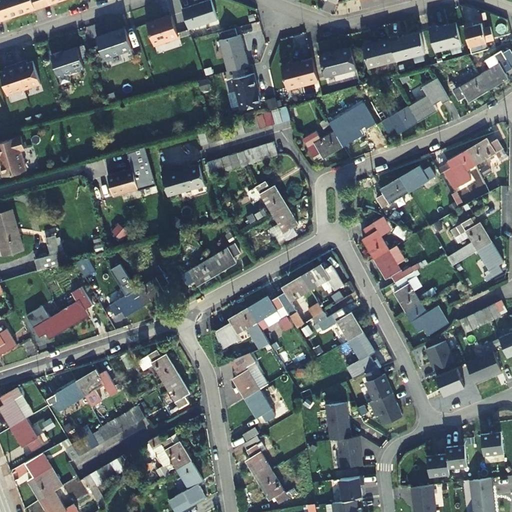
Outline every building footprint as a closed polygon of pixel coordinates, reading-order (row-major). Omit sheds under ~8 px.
[(0,21),(6,19),(6,18),(39,7),(39,8),(61,0),(0,0),(0,1),(1,3),(0,3),(0,21)] [(213,0),(209,0),(184,8),(191,29),(220,19),(213,0)] [(161,19),(150,23),(157,45),(181,36),(174,16),(166,19),(166,20),(162,21),(161,19)] [(437,25),(430,27),(436,51),(462,44),(457,22),(438,27),(437,25)] [(473,22),(465,25),(470,45),(495,39),(491,27),(484,28),(483,23),(474,25),(473,22)] [(112,32),(99,37),(106,58),(135,49),(128,28),(118,31),(118,33),(112,34),(112,32)] [(399,35),(391,37),(397,60),(426,52),(421,32),(400,37),(399,35)] [(223,40),(233,71),(253,64),(244,34),(223,40)] [(391,37),(391,36),(379,39),(380,41),(364,45),(369,67),(397,60),(391,37)] [(358,68),(352,46),(336,50),(337,52),(332,53),(332,52),(321,54),(326,76),(358,68)] [(499,63),(480,74),(488,89),(507,77),(508,78),(505,72),(511,68),(505,57),(511,53),(511,52),(508,46),(494,54),(499,63)] [(87,68),(80,47),(72,50),(72,51),(65,53),(64,52),(57,53),(57,54),(55,55),(55,57),(54,57),(61,77),(87,68)] [(320,79),(314,57),(303,59),(303,61),(294,63),(294,64),(283,67),(288,87),(315,81),(315,80),(320,79)] [(11,94),(44,83),(36,60),(27,63),(26,60),(12,65),(13,68),(3,71),(11,94)] [(259,72),(238,78),(247,109),(267,103),(264,93),(262,87),(264,87),(259,72)] [(469,100),(488,89),(480,74),(453,90),(459,100),(466,95),(469,101),(470,101),(469,100)] [(423,98),(409,106),(418,120),(437,109),(438,109),(434,104),(441,100),(443,102),(450,98),(437,78),(418,89),(423,98)] [(110,97),(112,103),(119,101),(117,94),(110,97)] [(399,132),(418,120),(409,106),(393,115),(392,113),(397,110),(394,104),(378,114),(388,131),(395,127),(399,132)] [(286,106),(279,108),(283,121),(290,119),(286,106)] [(334,131),(343,145),(362,134),(363,134),(360,128),(367,124),(356,107),(340,116),(345,124),(334,131)] [(279,108),(272,110),(276,123),(283,121),(279,108)] [(271,112),(264,114),(268,126),(275,124),(271,112)] [(263,114),(257,116),(261,128),(267,126),(263,114)] [(256,115),(249,117),(253,130),(260,128),(256,115)] [(249,118),(243,120),(246,132),(252,130),(249,118)] [(331,128),(326,119),(320,122),(325,131),(331,128)] [(242,120),(236,122),(239,134),(245,132),(242,120)] [(234,121),(227,123),(231,136),(238,134),(234,121)] [(226,124),(220,126),(224,138),(230,137),(226,124)] [(219,125),(212,127),(216,141),(223,139),(219,125)] [(211,128),(205,130),(209,143),(215,141),(211,128)] [(202,144),(209,143),(204,129),(197,131),(202,144)] [(343,145),(334,131),(321,139),(316,131),(303,138),(313,156),(320,152),(324,157),(343,145)] [(0,142),(0,158),(1,158),(6,176),(29,170),(23,150),(28,148),(24,136),(0,142)] [(468,149),(476,164),(487,157),(492,166),(496,163),(491,155),(496,152),(500,160),(508,156),(497,139),(491,143),(487,137),(487,138),(468,149)] [(274,141),(267,143),(271,156),(278,154),(274,141)] [(267,143),(260,146),(264,159),(271,156),(267,143)] [(259,146),(252,148),(256,161),(263,159),(259,146)] [(252,148),(245,150),(249,163),(256,161),(252,148)] [(457,175),(466,170),(476,164),(468,149),(448,161),(451,166),(444,170),(455,188),(462,184),(457,175)] [(244,150),(237,153),(241,166),(248,164),(244,150)] [(237,153),(230,155),(233,167),(240,165),(237,153)] [(229,155),(222,157),(226,171),(233,168),(229,155)] [(221,157),(215,159),(219,173),(226,171),(221,157)] [(214,159),(207,162),(211,175),(218,173),(214,159)] [(451,166),(448,161),(437,168),(440,173),(444,170),(451,166)] [(169,171),(161,174),(168,196),(179,193),(205,185),(199,164),(169,173),(169,171)] [(401,177),(409,191),(431,178),(436,186),(441,183),(430,166),(423,170),(420,165),(401,177)] [(489,173),(485,166),(481,169),(485,175),(489,173)] [(132,170),(107,178),(113,197),(120,195),(138,190),(132,170)] [(471,179),(466,170),(457,175),(462,184),(471,179)] [(383,207),(409,191),(401,177),(382,188),(381,188),(384,194),(377,197),(383,207)] [(256,186),(272,213),(287,204),(275,185),(275,184),(270,188),(266,181),(256,186)] [(272,213),(278,223),(287,237),(279,241),(280,244),(297,234),(293,227),(299,224),(298,223),(287,204),(272,213)] [(267,213),(264,209),(255,214),(258,218),(267,213)] [(390,217),(394,220),(399,213),(395,210),(390,217)] [(24,250),(14,211),(0,214),(0,246),(2,256),(24,250)] [(256,219),(253,213),(247,216),(250,222),(256,219)] [(382,222),(388,226),(391,221),(385,217),(382,222)] [(478,250),(492,241),(480,222),(481,222),(475,225),(471,218),(462,223),(471,238),(473,241),(448,256),(453,265),(478,250)] [(287,237),(278,223),(271,228),(279,241),(287,237)] [(375,258),(389,249),(373,223),(364,228),(368,235),(363,238),(363,239),(375,258)] [(406,238),(409,231),(396,226),(393,232),(406,238)] [(127,235),(117,227),(112,233),(122,241),(127,235)] [(234,239),(230,232),(226,234),(230,241),(234,239)] [(39,269),(64,262),(56,234),(46,237),(50,253),(35,257),(39,269)] [(226,245),(223,240),(216,244),(219,249),(226,245)] [(491,272),(486,275),(484,276),(487,280),(493,276),(503,271),(499,264),(504,261),(504,260),(503,260),(492,241),(478,250),(483,259),(491,272)] [(208,258),(217,273),(236,261),(236,262),(237,261),(234,256),(241,252),(235,243),(208,258)] [(403,271),(389,249),(375,258),(386,277),(392,274),(396,281),(405,275),(406,276),(414,271),(411,267),(403,271)] [(217,273),(208,258),(185,273),(180,264),(177,266),(187,283),(194,279),(198,285),(198,284),(217,273)] [(491,272),(483,259),(478,262),(486,275),(491,272)] [(324,262),(302,275),(311,290),(329,279),(335,289),(344,284),(332,264),(328,267),(327,263),(324,262)] [(137,289),(145,303),(164,291),(165,292),(162,286),(169,282),(159,265),(156,266),(161,274),(137,289)] [(408,281),(416,276),(414,271),(406,276),(405,275),(396,281),(400,288),(395,292),(407,311),(421,302),(408,281)] [(311,290),(302,275),(283,287),(286,292),(279,296),(290,316),(298,327),(305,323),(292,301),(311,290)] [(461,292),(465,289),(460,280),(456,283),(461,292)] [(78,301),(61,311),(69,325),(88,314),(89,314),(86,309),(93,305),(82,287),(73,293),(78,301)] [(145,303),(137,289),(110,305),(116,314),(123,310),(126,315),(126,314),(145,303)] [(470,296),(466,289),(460,293),(464,299),(470,296)] [(69,303),(76,299),(73,294),(67,298),(69,303)] [(258,321),(271,313),(274,318),(281,314),(283,316),(289,313),(279,296),(272,300),(268,295),(249,307),(258,321)] [(50,309),(57,305),(53,299),(47,303),(50,309)] [(502,300),(496,303),(501,314),(507,311),(502,300)] [(314,317),(324,311),(318,302),(309,308),(314,317)] [(421,302),(407,311),(418,330),(418,331),(424,328),(428,334),(445,324),(440,315),(438,315),(434,308),(430,311),(434,318),(432,320),(421,302)] [(495,303),(489,306),(495,318),(501,315),(495,303)] [(488,306),(482,310),(487,322),(494,319),(488,306)] [(258,321),(249,307),(230,318),(229,318),(232,324),(226,328),(224,325),(216,329),(221,349),(240,337),(238,333),(258,321)] [(337,321),(349,340),(363,331),(352,312),(352,311),(346,315),(342,308),(319,322),(321,327),(323,329),(337,321)] [(481,310),(474,313),(480,325),(487,322),(481,310)] [(50,337),(69,325),(61,311),(46,320),(42,312),(35,316),(34,316),(29,319),(40,336),(46,332),(50,338),(50,337)] [(474,313),(467,316),(473,329),(480,326),(474,313)] [(467,316),(460,319),(465,332),(472,329),(467,316)] [(511,330),(498,337),(506,357),(511,354),(511,330)] [(363,331),(349,340),(363,363),(349,372),(353,378),(365,373),(379,368),(381,367),(377,359),(373,361),(370,355),(375,351),(363,331)] [(11,335),(3,340),(0,334),(0,354),(17,345),(11,335)] [(446,340),(426,348),(435,369),(455,361),(446,340)] [(150,358),(153,364),(164,381),(178,373),(167,354),(167,353),(161,356),(157,349),(140,360),(142,362),(150,358)] [(492,350),(465,362),(474,382),(501,370),(492,350)] [(234,378),(245,397),(260,388),(247,366),(255,361),(250,352),(230,361),(239,375),(234,378)] [(145,369),(153,364),(150,358),(142,362),(145,369)] [(457,366),(436,375),(444,394),(465,385),(457,366)] [(379,368),(365,373),(368,380),(366,381),(373,400),(392,392),(392,391),(385,373),(382,375),(379,368)] [(96,369),(77,381),(85,395),(103,384),(112,379),(106,370),(99,374),(96,369)] [(178,373),(164,381),(178,405),(170,410),(172,413),(189,402),(185,395),(190,392),(189,392),(178,373)] [(85,395),(77,381),(58,392),(57,392),(60,398),(54,401),(53,402),(64,420),(77,412),(72,403),(85,395)] [(18,387),(1,397),(5,403),(0,406),(0,407),(12,426),(26,418),(14,398),(22,394),(18,387)] [(260,388),(245,397),(257,416),(256,416),(257,417),(262,414),(266,420),(284,410),(281,405),(273,410),(260,388)] [(278,401),(283,399),(279,391),(274,394),(278,401)] [(51,396),(54,401),(60,398),(57,392),(51,396)] [(373,400),(370,401),(376,415),(379,414),(383,424),(402,415),(392,392),(373,400)] [(173,401),(168,394),(163,397),(167,404),(173,401)] [(336,439),(350,437),(346,402),(325,405),(329,440),(336,439)] [(138,405),(135,406),(131,409),(138,421),(145,417),(138,405)] [(132,425),(138,421),(131,409),(125,413),(132,425)] [(125,429),(132,425),(125,413),(118,416),(125,429)] [(119,432),(125,429),(118,416),(112,420),(119,432)] [(42,444),(26,418),(12,426),(23,445),(23,446),(28,443),(32,450),(42,444)] [(105,424),(112,436),(119,432),(112,420),(105,424)] [(105,440),(112,436),(105,424),(103,425),(98,428),(105,440)] [(247,440),(259,433),(255,427),(243,434),(247,440)] [(99,444),(105,440),(98,428),(92,432),(99,444)] [(480,434),(483,455),(503,452),(500,431),(480,434)] [(85,436),(93,448),(99,444),(92,432),(85,436)] [(247,459),(258,479),(273,470),(262,452),(269,447),(261,433),(243,443),(252,456),(247,459)] [(177,469),(192,460),(180,441),(181,441),(180,440),(175,444),(171,437),(161,442),(157,435),(150,439),(149,440),(163,464),(172,459),(177,469)] [(79,440),(86,452),(93,448),(85,436),(79,440)] [(362,465),(358,436),(350,437),(336,439),(340,468),(362,465)] [(68,438),(62,441),(66,447),(72,443),(68,438)] [(80,455),(86,452),(79,440),(72,443),(80,455)] [(73,459),(80,455),(72,443),(66,447),(73,459)] [(446,453),(448,468),(467,466),(464,444),(445,447),(446,453)] [(49,461),(43,452),(25,462),(34,476),(28,479),(29,480),(29,479),(40,499),(55,490),(62,486),(63,485),(49,461)] [(429,477),(449,474),(448,468),(446,453),(426,455),(429,477)] [(124,454),(118,458),(125,470),(131,466),(124,454)] [(118,474),(125,470),(118,458),(111,462),(118,474)] [(192,460),(177,469),(192,493),(183,498),(185,501),(187,500),(191,507),(207,498),(203,490),(198,483),(204,479),(203,479),(192,460)] [(111,477),(118,474),(111,462),(104,466),(111,477)] [(170,474),(163,464),(157,468),(163,478),(166,476),(170,474)] [(104,482),(111,477),(104,466),(97,470),(104,482)] [(90,474),(97,485),(97,486),(104,482),(97,470),(90,474)] [(286,493),(273,470),(258,479),(270,498),(269,498),(270,499),(275,496),(279,502),(297,492),(294,488),(286,493)] [(87,482),(90,488),(97,485),(90,474),(84,477),(87,482)] [(362,476),(339,479),(342,498),(362,495),(360,484),(363,484),(362,476)] [(494,511),(491,477),(469,480),(473,511),(494,511)] [(436,511),(433,484),(411,487),(413,511),(436,511)] [(106,501),(97,486),(97,485),(90,488),(101,508),(105,506),(106,501)] [(66,508),(55,490),(40,499),(48,511),(78,511),(79,511),(74,503),(66,508)] [(356,500),(342,502),(332,503),(332,511),(360,511),(360,508),(357,509),(356,500)]
